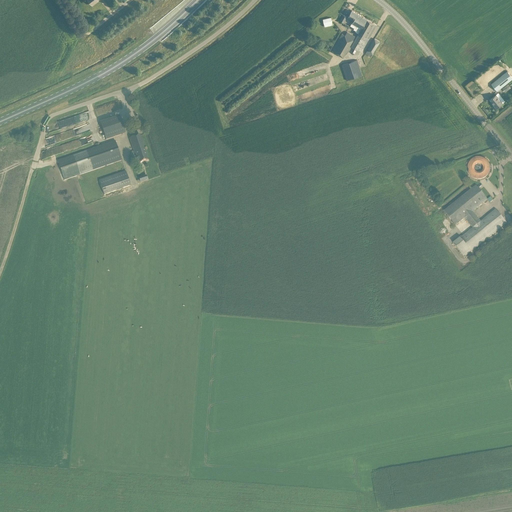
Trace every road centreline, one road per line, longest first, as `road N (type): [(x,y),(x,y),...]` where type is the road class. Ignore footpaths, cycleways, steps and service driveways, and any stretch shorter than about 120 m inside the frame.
road 1 (unclassified): [(255,0),(145,81),(49,116),(32,168)]
road 2 (primary): [(0,121),(91,80),(198,0)]
road 3 (tertiary): [(511,156),(378,0)]
